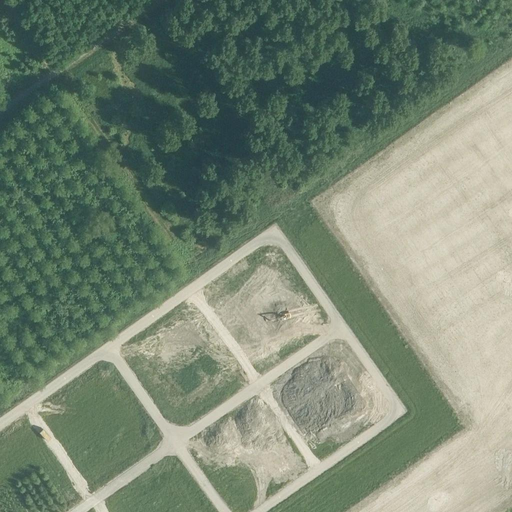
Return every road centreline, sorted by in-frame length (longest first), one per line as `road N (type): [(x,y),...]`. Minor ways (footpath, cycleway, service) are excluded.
road 1 (residential): [(108,348),(274,231),(341,325)]
road 2 (residential): [(341,325),(401,410),(258,511)]
road 3 (residential): [(341,325),(175,442)]
road 4 (residential): [(0,425),(108,348)]
road 5 (residential): [(175,442),(75,511)]
